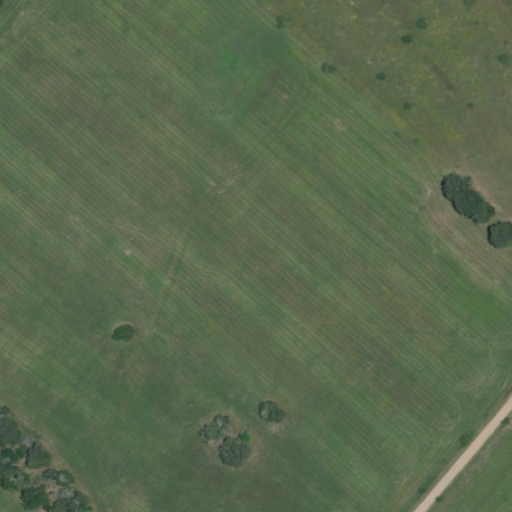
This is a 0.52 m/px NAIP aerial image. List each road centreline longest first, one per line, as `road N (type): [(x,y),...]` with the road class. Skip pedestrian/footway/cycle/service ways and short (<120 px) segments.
road 1 (residential): [(474,442),(269,185),(57,124),(0,157)]
road 2 (residential): [(415,511),(511,396)]
